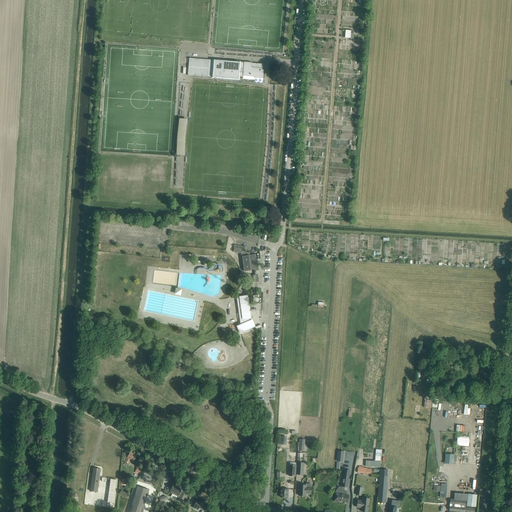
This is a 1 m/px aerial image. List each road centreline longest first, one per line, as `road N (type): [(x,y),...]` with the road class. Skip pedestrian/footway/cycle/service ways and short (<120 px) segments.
road 1 (unclassified): [(301,0),(282,237),(274,251),(266,508)]
road 2 (unclassified): [(266,508),(0,378)]
road 3 (track): [(283,222),(321,224),(340,0)]
road 4 (track): [(282,228),(511,241)]
